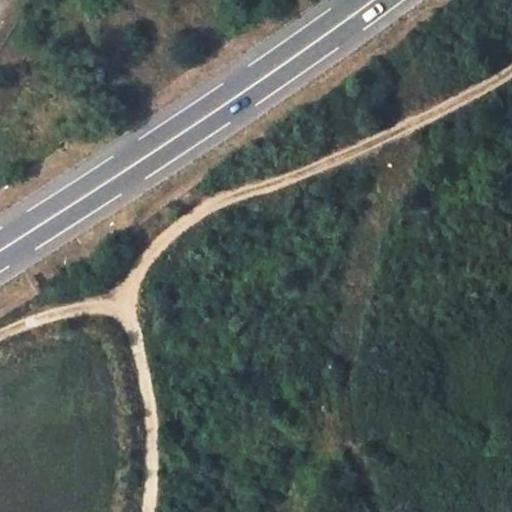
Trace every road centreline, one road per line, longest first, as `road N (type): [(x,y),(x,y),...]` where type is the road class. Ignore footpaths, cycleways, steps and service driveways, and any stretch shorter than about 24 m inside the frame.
road 1 (trunk): [(0,251),(373,0)]
road 2 (track): [(150,511),(151,411),(121,311),(70,308),(0,339)]
